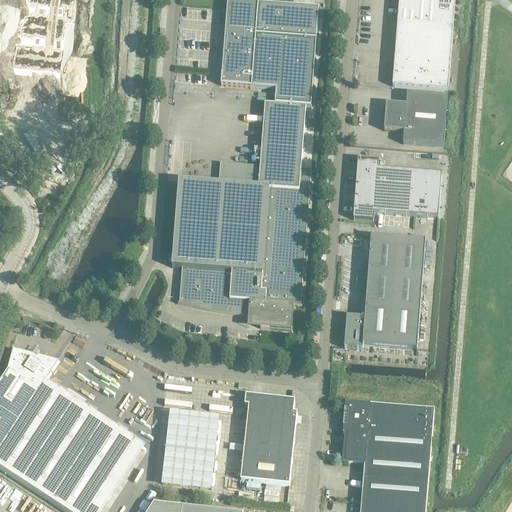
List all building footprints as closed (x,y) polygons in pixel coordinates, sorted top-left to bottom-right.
[(399,0),(398,24),(416,25),(418,0),(399,0)] [(436,0),(418,0),(416,25),(435,26),(436,0)] [(436,0),(435,26),(453,28),(455,0),(436,0)] [(179,182),(172,269),(182,269),(182,276),(180,305),(178,304),(178,305),(190,308),(210,312),(219,314),(229,315),(239,317),(249,318),(248,329),(260,330),(292,332),(294,307),(300,307),(301,308),(301,306),(311,173),(312,173),(312,172),(301,171),(306,109),(311,109),(312,101),(319,9),(228,2),(221,87),(276,91),(276,98),(275,106),(265,105),(260,168),(220,164),(220,165),(221,165),(219,185),(179,182)] [(92,5),(91,15),(111,17),(111,6),(92,5)] [(91,15),(90,25),(110,27),(111,17),(91,15)] [(416,25),(398,24),(397,39),(452,44),(453,28),(435,26),(416,25)] [(89,35),(109,37),(110,27),(90,25),(89,35)] [(87,35),(86,46),(108,48),(109,37),(89,35),(87,35)] [(451,60),(452,44),(397,39),(395,55),(451,60)] [(451,60),(395,55),(394,71),(450,75),(451,60)] [(6,86),(4,109),(103,117),(107,58),(85,56),(84,67),(75,67),(73,92),(6,86)] [(448,92),(450,75),(394,71),(393,88),(448,92)] [(407,95),(406,107),(386,105),(384,132),(404,133),(403,145),(444,148),(448,98),(407,95)] [(379,161),(358,160),(357,172),(378,173),(378,169),(379,161)] [(442,174),(378,169),(378,173),(377,185),(376,197),(375,209),(374,213),(438,218),(442,174)] [(356,184),(377,185),(378,173),(357,172),(356,184)] [(356,184),(355,196),(376,197),(377,185),(356,184)] [(375,209),(376,197),(355,196),(354,207),(375,209)] [(374,213),(375,209),(354,207),(354,219),(374,221),(374,213)] [(371,236),(365,319),(347,317),(344,349),(363,351),(363,346),(417,351),(417,352),(426,241),(425,240),(425,242),(372,238),(372,236),(371,236)] [(0,381),(0,469),(64,511),(101,511),(144,448),(43,382),(57,362),(12,350),(6,372),(0,381)] [(241,482),(290,487),(297,415),(294,414),(295,402),(246,397),(245,407),(249,408),(241,482)] [(364,467),(363,479),(360,511),(425,511),(434,411),(346,404),(343,435),(345,435),(342,465),(364,467)] [(170,417),(162,485),(211,491),(219,422),(170,417)]
